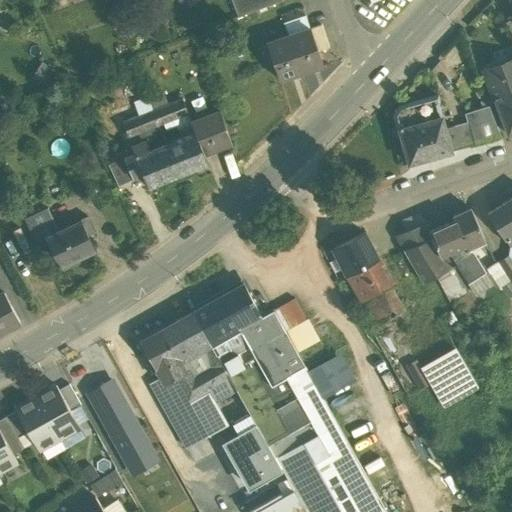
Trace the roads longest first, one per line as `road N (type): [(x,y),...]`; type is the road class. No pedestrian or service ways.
road 1 (secondary): [(272,174),(190,249),(0,365)]
road 2 (residential): [(511,159),(343,213),(272,174)]
road 3 (unknown): [(434,511),(376,368)]
road 4 (secondary): [(375,71),(272,174)]
